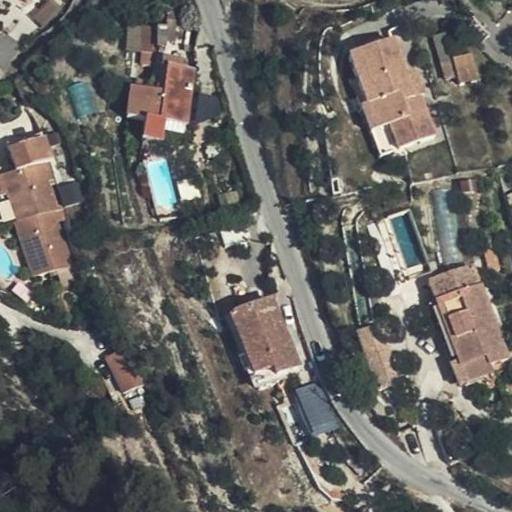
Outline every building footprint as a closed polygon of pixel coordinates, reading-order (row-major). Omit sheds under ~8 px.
[(404,147),(385,111),(373,86),(355,52),(314,73),(338,122),(350,116),(360,139),(370,163),(404,147)] [(461,85),(479,78),(471,54),(452,61),(461,85)] [(409,87),(420,81),(414,67),(412,63),(400,70),(409,87)] [(414,67),(420,81),(423,86),(431,81),(422,63),(414,67)] [(187,82),(184,71),(171,69),(166,87),(184,91),(187,82)] [(153,142),(166,87),(139,81),(128,136),(112,132),(106,156),(130,161),(134,138),(153,142)] [(373,86),(385,111),(393,105),(381,81),(373,86)] [(333,125),(343,148),(360,139),(350,116),(338,122),(333,125)] [(353,171),(370,163),(360,139),(343,148),(353,171)] [(47,225),(20,152),(3,159),(11,182),(15,186),(20,198),(24,209),(30,231),(47,225)] [(11,182),(3,159),(0,159),(0,241),(24,233),(30,231),(24,209),(20,198),(15,186),(11,182)] [(43,283),(24,233),(0,241),(0,298),(0,300),(25,291),(43,283)] [(470,251),(456,257),(467,278),(480,272),(470,251)] [(454,264),(410,284),(455,383),(500,363),(454,264)] [(51,280),(43,283),(25,291),(32,316),(58,306),(51,280)] [(271,384),(260,359),(240,312),(200,329),(230,406),(272,388),(271,384)] [(383,328),(348,335),(359,398),(394,393),(383,328)] [(290,376),(281,350),(260,359),(271,384),(290,376)] [(102,376),(76,388),(93,430),(119,420),(102,376)]
